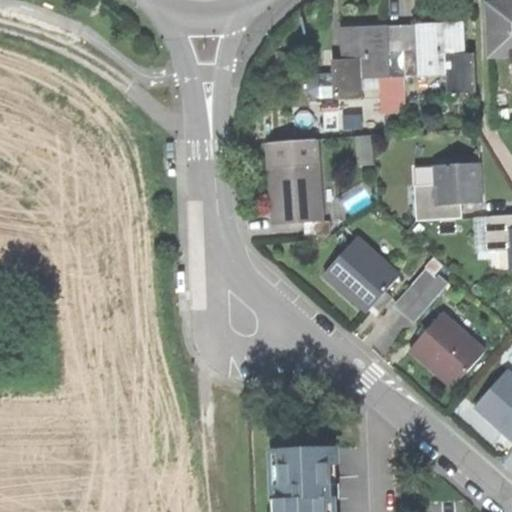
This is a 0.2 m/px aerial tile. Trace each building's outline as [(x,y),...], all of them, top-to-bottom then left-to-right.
[(511,66),(511,6),(488,7),(489,58),(511,58),(511,67),(511,66)] [(442,26),(417,27),(418,53),(419,79),(449,78),(450,96),(477,95),(476,56),(463,56),(463,49),(467,48),(466,25),(442,26)] [(389,28),(390,54),(404,54),(403,27),(389,28)] [(403,27),(404,54),(418,53),(417,27),(403,27)] [(384,80),(390,80),(390,54),(389,28),(361,29),(340,29),(341,53),(348,53),(348,62),(332,62),(333,101),(363,100),(362,81),(384,80)] [(405,79),(419,79),(418,53),(404,54),(405,79)] [(390,80),(405,79),(404,54),(390,54),(390,80)] [(405,89),(405,79),(390,80),(384,80),(385,116),(406,115),(405,99),(405,89)] [(419,88),(405,89),(405,99),(419,99),(419,88)] [(498,95),(498,106),(511,105),(511,97),(511,95),(498,95)] [(483,164),(435,166),(436,185),(417,186),(418,220),(465,219),(465,203),(484,203),(483,183),(483,164)] [(271,198),(271,224),(303,224),(318,223),(317,165),(270,166),(271,198)] [(511,215),(487,216),(489,252),(511,251),(511,270),(511,215)] [(327,223),(318,223),(303,224),(303,239),(327,238),(327,223)] [(356,239),(324,276),(349,297),(368,313),(375,306),(385,293),(400,276),(356,239)] [(435,259),(426,270),(435,279),(438,275),(445,267),(435,259)] [(426,270),(411,287),(420,296),(435,279),(426,270)] [(438,275),(435,279),(420,296),(431,305),(449,285),(438,275)] [(411,287),(394,307),(403,316),(420,296),(411,287)] [(393,299),(385,293),(375,306),(382,312),(393,299)] [(431,305),(420,296),(403,316),(414,325),(431,305)] [(442,316),(411,353),(435,373),(454,389),(485,353),(442,316)] [(511,376),(507,373),(476,409),(499,429),(511,440),(511,376)] [(281,511),(329,511),(330,510),(330,500),(335,499),(335,465),(341,465),(340,448),(285,448),(285,487),(281,487),(281,511)]
